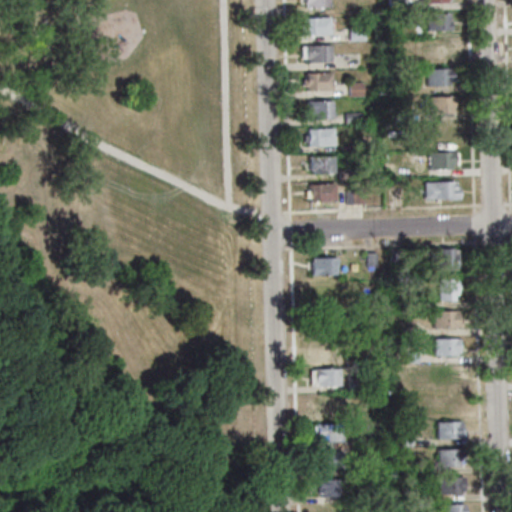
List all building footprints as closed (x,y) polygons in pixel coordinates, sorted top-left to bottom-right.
[(330,8),(330,0),(302,0),(303,8),(330,8)] [(426,30),(450,30),(450,12),(426,12),(426,30)] [(330,34),(330,16),(303,16),(303,34),(330,34)] [(348,28),(348,39),(365,39),(364,28),(348,28)] [(423,39),(423,57),(450,57),(450,39),(423,39)] [(330,43),(300,43),(300,61),(330,61),(330,43)] [(417,55),(404,55),(404,63),(417,62),(417,55)] [(425,67),(425,85),(451,85),(451,67),(425,67)] [(301,72),(301,89),(330,89),(330,72),(301,72)] [(361,82),(348,83),(349,96),(362,96),(361,82)] [(451,95),(428,95),(428,112),(451,112),(451,95)] [(332,100),(305,100),(305,117),(332,117),(332,100)] [(407,110),(408,121),(394,122),(393,111),(407,110)] [(343,112),(344,121),(359,120),(359,112),(343,112)] [(452,140),(452,123),(426,123),(426,140),(452,140)] [(332,145),(332,127),(303,127),(303,145),(332,145)] [(428,150),(428,168),(456,168),(456,150),(428,150)] [(334,173),(334,154),(307,154),(307,173),(334,173)] [(458,180),(423,180),(423,199),(458,199),(458,180)] [(307,201),(335,201),(335,183),(307,183),(307,201)] [(361,202),(361,183),(346,183),(346,202),(361,202)] [(437,249),(458,248),(458,262),(455,262),(455,270),(437,270),(437,249)] [(388,250),(401,249),(402,268),(388,268),(388,250)] [(365,252),(373,252),(374,267),(366,267),(365,252)] [(312,258),(334,257),(335,274),(310,275),(309,260),(312,260),(312,258)] [(437,279),(457,279),(457,296),(454,296),(454,301),(437,301),(437,279)] [(431,311),(457,310),(457,319),(460,319),(460,328),(432,328),(431,311)] [(395,322),(412,321),(413,336),(396,336),(395,322)] [(432,339),(458,338),(458,353),(455,353),(455,355),(432,356),(432,339)] [(311,342),(337,341),(337,357),(311,358),(311,342)] [(402,352),(416,352),(416,362),(402,362),(402,352)] [(344,353),(361,353),(361,363),(344,363),(344,353)] [(312,366),(339,366),(339,386),(316,386),(316,382),(312,382),(312,366)] [(460,366),(427,366),(427,383),(460,383),(460,366)] [(345,377),(362,377),(362,391),(345,391),(345,377)] [(458,409),(458,394),(433,394),(433,409),(458,409)] [(313,396),(339,395),(340,412),(314,414),(313,396)] [(346,408),(364,408),(365,420),(347,420),(346,408)] [(434,422),(460,421),(460,429),(462,429),(463,438),(435,439),(434,422)] [(314,426),(337,425),(337,442),(317,443),(317,438),(314,438),(314,426)] [(396,435),(410,436),(410,446),(395,446),(396,435)] [(355,437),(370,437),(370,446),(355,446),(355,437)] [(436,449),(460,448),(461,461),(456,462),(456,465),(436,466),(436,449)] [(315,453),(340,452),(340,469),(315,469),(315,453)] [(395,462),(413,461),(414,475),(395,476),(395,462)] [(435,477),(461,476),(461,493),(435,493),(435,477)] [(314,479),(342,478),(342,497),(318,497),(318,493),(314,493),(314,479)] [(464,511),(464,503),(444,503),(444,511),(464,511)]
